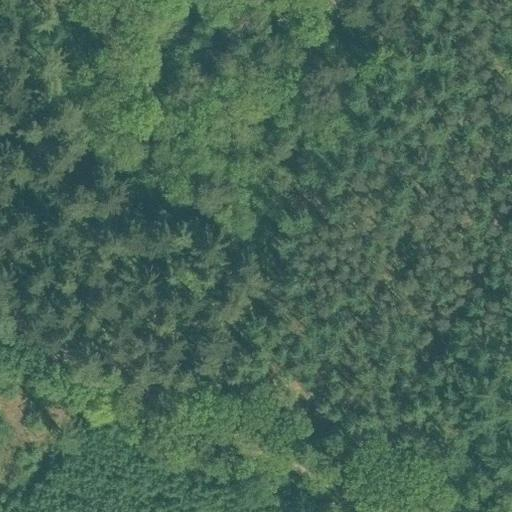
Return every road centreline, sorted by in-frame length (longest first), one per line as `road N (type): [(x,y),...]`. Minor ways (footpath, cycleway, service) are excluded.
road 1 (track): [(0,335),(381,511)]
road 2 (track): [(511,301),(383,511)]
